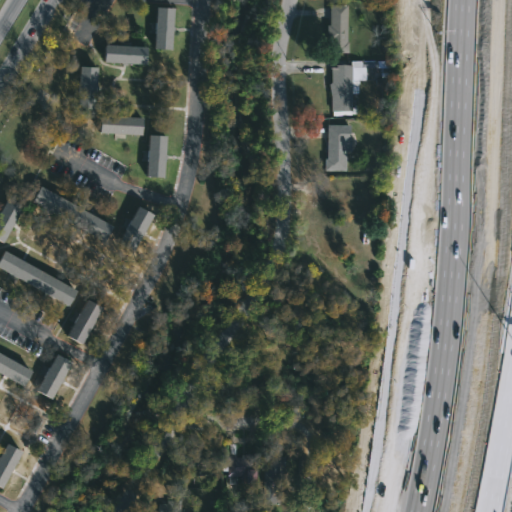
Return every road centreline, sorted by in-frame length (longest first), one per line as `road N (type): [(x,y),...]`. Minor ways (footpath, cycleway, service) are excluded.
road 1 (residential): [(292,0),(283,61),(280,258),(122,511)]
road 2 (residential): [(203,0),(196,131),(176,225),(22,511)]
road 3 (motorway): [(452,0),(388,511)]
road 4 (motorway): [(511,284),(472,511)]
road 5 (residential): [(304,428),(172,426)]
road 6 (residential): [(182,202),(117,186),(66,155)]
